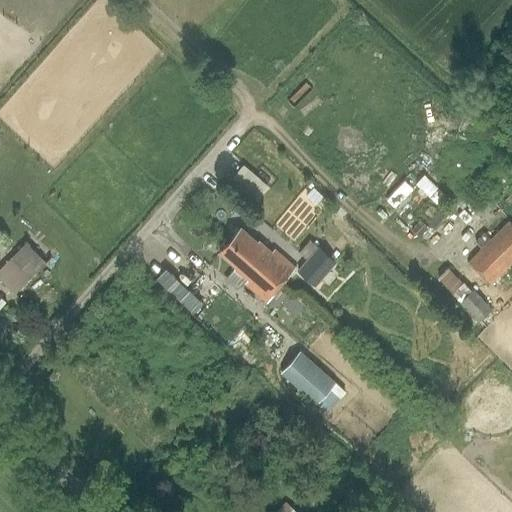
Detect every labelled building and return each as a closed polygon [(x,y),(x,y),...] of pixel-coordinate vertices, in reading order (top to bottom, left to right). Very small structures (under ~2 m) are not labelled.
[(432,163),(452,180),(461,171),(440,153),(432,163)] [(244,162),(231,176),(259,201),(271,187),(244,162)] [(391,162),(374,184),(385,193),(403,172),(391,162)] [(425,173),(416,182),(437,202),(445,192),(425,173)] [(399,180),(385,196),(412,219),(426,203),(399,180)] [(511,224),(510,222),(470,262),(492,283),(511,262),(511,224)] [(231,241),(279,284),(295,266),(275,248),(272,251),(258,239),(256,241),(242,228),(231,241)] [(30,239),(0,269),(0,281),(14,295),(50,258),(30,239)] [(265,300),(279,284),(231,241),(220,253),(234,266),(233,268),(247,280),(245,282),(265,300)] [(333,264),(318,252),(315,249),(294,275),(312,289),(333,264)] [(449,265),(438,277),(481,320),(493,309),(449,265)] [(167,266),(156,276),(189,310),(200,300),(167,266)] [(395,270),(385,282),(403,297),(412,285),(395,270)] [(240,344),(234,352),(255,367),(261,359),(240,344)] [(335,384),(299,352),(280,375),(316,406),(335,384)] [(425,378),(433,391),(447,382),(440,369),(425,378)] [(294,511),(286,503),(277,511),(294,511)]
